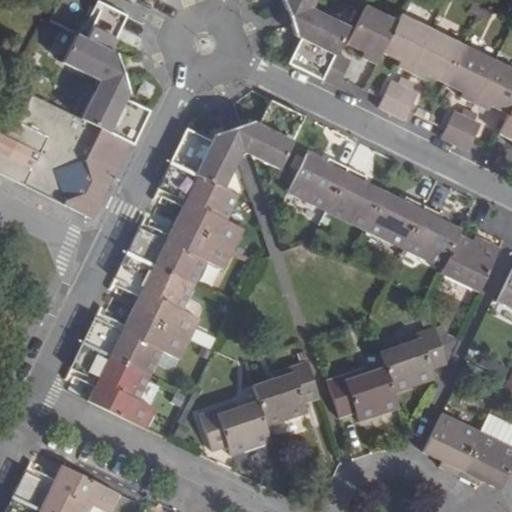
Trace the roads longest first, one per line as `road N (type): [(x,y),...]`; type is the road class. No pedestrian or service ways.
road 1 (residential): [(511,198),(233,61)]
road 2 (residential): [(268,511),(32,396)]
road 3 (residential): [(102,256),(187,66)]
road 4 (residential): [(452,511),(445,489),(398,464),(349,473),(330,511)]
road 5 (residential): [(32,396),(102,256)]
